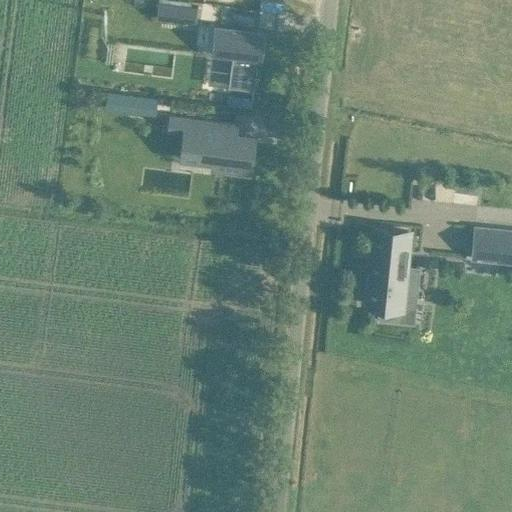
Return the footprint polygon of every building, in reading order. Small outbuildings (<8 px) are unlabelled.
[(158,0),(156,16),(195,21),(197,5),(158,0)] [(493,8),(451,0),(437,0),(432,25),(487,36),(493,8)] [(422,23),(384,15),(381,33),(384,34),(377,67),(409,74),(416,41),(419,41),(422,23)] [(214,23),(209,61),(230,64),(252,67),(258,68),(262,37),(263,29),(255,28),(214,23)] [(155,113),(157,96),(107,90),(105,106),(155,113)] [(234,122),(186,116),(181,156),(216,160),(215,168),(249,173),(254,139),(232,137),(234,122)] [(455,187),(454,195),(478,198),(479,190),(455,187)] [(511,229),(477,226),(473,258),(511,261),(511,229)] [(377,230),(369,306),(401,309),(409,233),(377,230)] [(358,474),(366,403),(342,400),(335,472),(358,474)]
